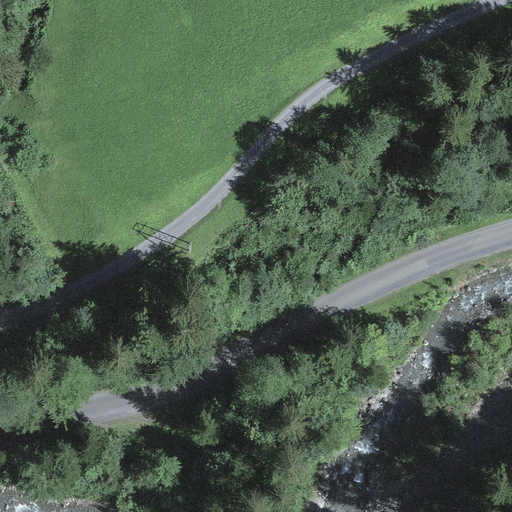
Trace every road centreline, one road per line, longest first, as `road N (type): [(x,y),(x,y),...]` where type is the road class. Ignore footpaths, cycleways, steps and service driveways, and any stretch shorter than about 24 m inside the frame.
road 1 (track): [(493,0),(336,78),(293,110),(177,227),(42,303),(0,315)]
road 2 (unclassified): [(511,232),(440,253),(144,395),(0,414)]
